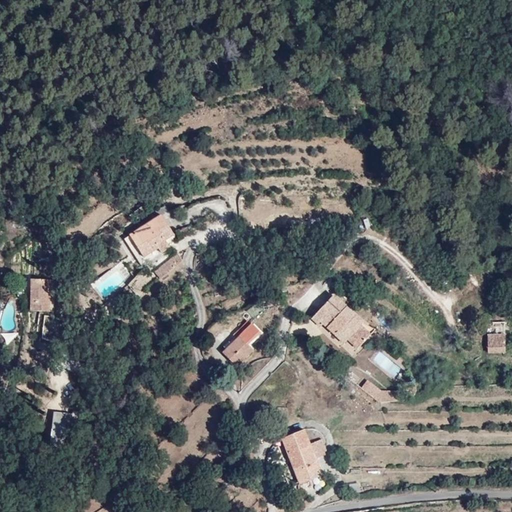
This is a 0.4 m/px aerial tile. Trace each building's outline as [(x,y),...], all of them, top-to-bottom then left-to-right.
[(172,237),(161,219),(128,239),(140,257),(135,262),(140,270),(170,251),(165,242),(172,237)] [(176,273),(183,268),(177,259),(170,264),(176,273)] [(153,274),(159,283),(176,273),(170,264),(153,274)] [(31,281),(30,301),(30,311),(49,312),(49,282),(31,281)] [(353,342),(362,330),(352,323),(357,316),(323,291),(303,315),(312,324),(316,321),(339,339),(342,335),(353,342)] [(352,323),(362,330),(367,324),(357,316),(352,323)] [(250,324),(222,352),(231,361),(236,356),(241,360),(251,350),(246,345),(259,332),(250,324)] [(503,330),(486,329),(486,349),(503,350),(503,330)] [(16,342),(17,331),(1,330),(0,341),(16,342)] [(364,373),(356,384),(377,400),(388,401),(395,396),(380,385),(364,373)] [(425,395),(431,381),(380,385),(395,396),(425,395)] [(64,445),(74,414),(54,413),(52,445),(64,445)] [(314,463),(330,461),(328,450),(324,451),(324,445),(312,446),(309,431),(308,431),(284,434),(292,486),(316,482),(314,463)]
